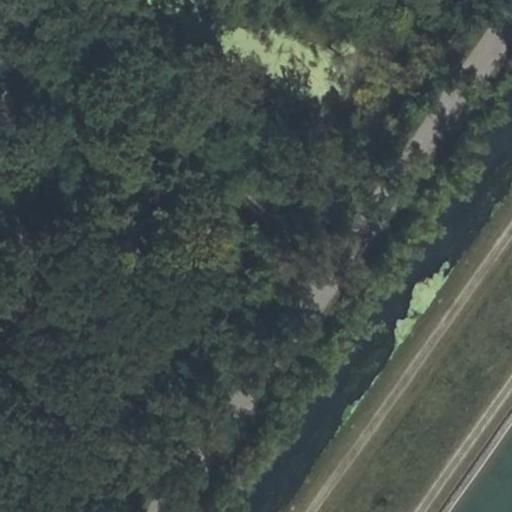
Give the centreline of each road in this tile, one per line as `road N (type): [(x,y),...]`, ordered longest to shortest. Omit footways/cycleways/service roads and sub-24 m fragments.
road 1 (tertiary): [(511,9),(154,511)]
road 2 (track): [(511,232),(312,511)]
road 3 (track): [(414,511),(511,378)]
